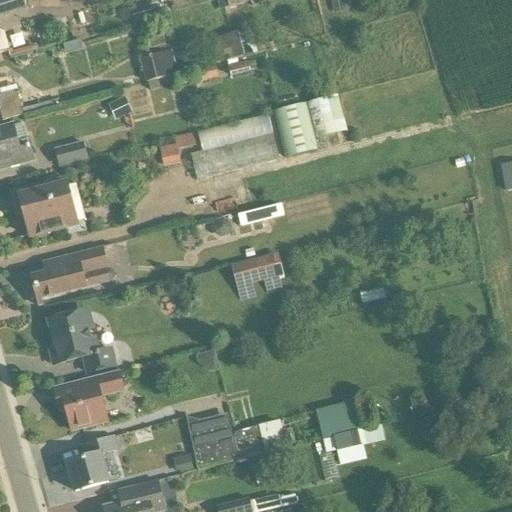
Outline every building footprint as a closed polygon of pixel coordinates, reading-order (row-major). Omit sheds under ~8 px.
[(24,0),(0,0),(0,16),(27,9),(24,0)] [(263,3),(263,1),(262,0),(223,0),(218,1),(220,11),(252,3),(253,6),(263,3)] [(346,0),(336,0),(329,2),(333,15),(350,11),(346,0)] [(147,5),(131,10),(135,23),(151,19),(147,5)] [(256,53),(254,44),(250,28),(212,39),(219,63),(256,53)] [(177,74),(170,53),(140,62),(146,84),(149,83),(159,80),(177,74)] [(248,63),(228,68),(230,76),(250,71),(248,63)] [(218,79),(216,68),(176,78),(179,89),(218,79)] [(160,89),(159,80),(149,83),(151,91),(160,89)] [(0,110),(1,110),(4,122),(24,116),(18,91),(0,95),(0,110)] [(274,113),(285,159),(317,152),(312,131),(344,122),(337,96),(274,113)] [(117,119),(130,112),(125,99),(112,105),(117,119)] [(202,153),(189,156),(196,181),(278,161),(268,116),(198,133),(202,153)] [(0,169),(30,162),(34,161),(24,125),(20,126),(0,131),(0,169)] [(161,161),(179,157),(177,151),(196,147),(192,134),(174,138),(175,146),(159,150),(161,161)] [(59,167),(88,160),(83,143),(55,150),(59,167)] [(457,169),(465,167),(463,160),(455,162),(457,169)] [(31,238),(79,226),(69,187),(50,191),(49,185),(11,195),(18,220),(25,218),(31,238)] [(238,217),(240,228),(269,221),(266,210),(238,217)] [(223,219),(216,221),(212,227),(214,235),(220,239),(228,237),(232,230),(230,223),(223,219)] [(60,259),(63,271),(33,279),(40,308),(41,308),(39,300),(110,283),(101,249),(60,259)] [(273,256),(231,267),(237,289),(279,278),(273,256)] [(94,356),(84,313),(50,322),(58,356),(52,357),(54,366),(84,359),(88,375),(115,369),(111,352),(94,356)] [(118,373),(54,389),(55,390),(56,390),(60,403),(65,402),(72,433),(107,424),(100,398),(123,393),(118,373)] [(264,455),(258,434),(232,440),(228,420),(188,429),(196,470),(245,459),(264,455)] [(359,433),(324,442),(327,455),(337,452),(340,464),(363,458),(360,446),(384,439),(381,428),(359,433)] [(75,493),(108,484),(101,457),(118,452),(114,438),(83,447),(87,460),(67,465),(75,493)] [(245,459),(248,470),(252,469),(259,467),(268,465),(265,455),(264,455),(245,459)] [(176,459),(180,473),(180,475),(193,472),(189,456),(176,459)] [(119,492),(122,505),(104,509),(104,511),(163,511),(164,511),(157,483),(119,492)] [(268,511),(294,506),(297,506),(295,496),(280,499),(279,496),(250,503),(250,500),(217,508),(218,511),(268,511)]
